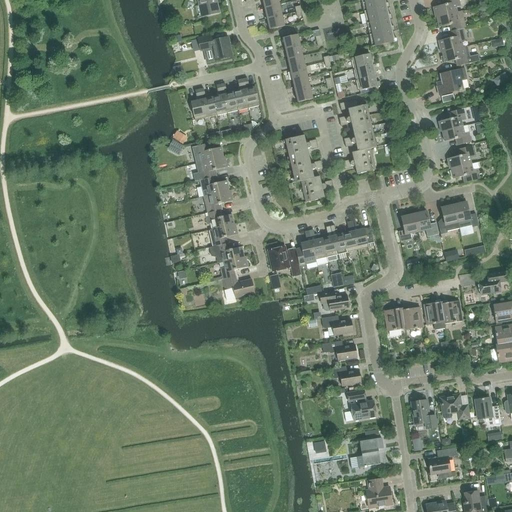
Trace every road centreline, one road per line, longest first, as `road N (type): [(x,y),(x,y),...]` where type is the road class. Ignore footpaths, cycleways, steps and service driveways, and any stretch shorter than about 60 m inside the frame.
road 1 (residential): [(380,198),(275,225),(261,217),(249,164),(252,146),(276,121)]
road 2 (residential): [(422,188),(434,169),(401,65),(421,33),(412,0)]
road 3 (residential): [(394,386),(378,379),(367,299),(388,279)]
